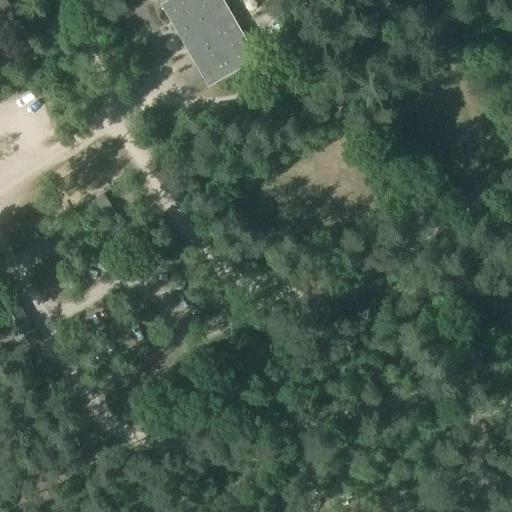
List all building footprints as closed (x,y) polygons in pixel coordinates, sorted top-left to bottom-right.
[(0,0),(0,13),(9,8),(4,0),(0,0)] [(208,87),(258,59),(223,0),(166,0),(160,4),(208,87)] [(511,9),(494,18),(502,37),(511,32),(511,9)] [(0,217),(0,225),(12,251),(49,233),(34,201),(0,217)] [(510,305),(507,280),(481,284),(484,308),(510,305)] [(0,306),(0,315),(21,352),(40,341),(16,298),(0,306)]
